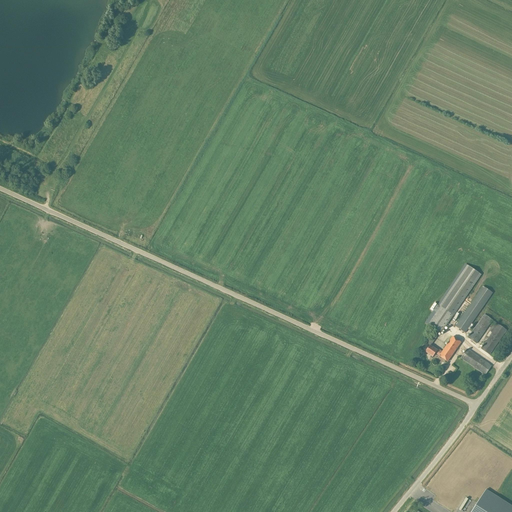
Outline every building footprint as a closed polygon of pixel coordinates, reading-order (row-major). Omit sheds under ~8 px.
[(464,263),(440,304),(435,302),(431,309),(433,310),(426,323),(441,331),(445,324),(449,326),(480,272),(464,263)] [(455,326),(465,333),(492,293),(482,286),(455,326)] [(311,293),(308,297),(310,298),(310,299),(317,304),(322,297),(325,299),(330,303),(336,295),(331,291),(327,296),(324,294),(317,289),(313,294),(311,293)] [(483,346),(486,340),(484,339),(487,335),(485,333),(493,319),(483,313),(469,338),(483,346)] [(491,332),(482,349),(493,356),(495,352),(495,351),(507,329),(494,322),(489,331),(491,332)] [(439,356),(448,362),(461,342),(452,336),(439,355),(439,356)] [(425,352),(433,357),(435,353),(439,355),(442,352),(438,349),(437,350),(430,346),(425,352)] [(493,365),(467,348),(461,359),(486,375),(493,365)] [(511,511),(511,506),(486,489),(471,511),(511,511)]
